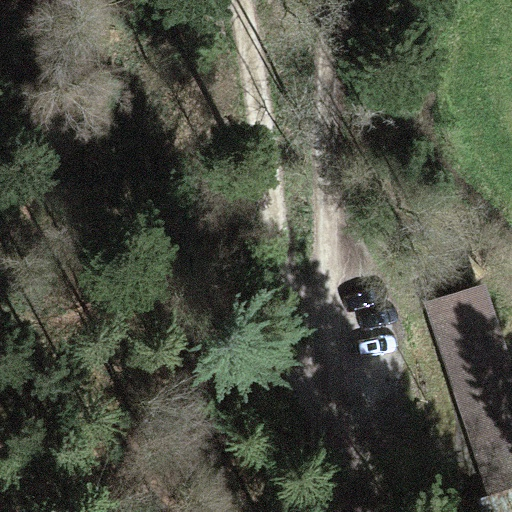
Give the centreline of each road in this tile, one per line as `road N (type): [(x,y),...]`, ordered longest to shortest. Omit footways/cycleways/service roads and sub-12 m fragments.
road 1 (track): [(351,511),(279,242),(235,0)]
road 2 (track): [(337,0),(323,210),(323,395)]
